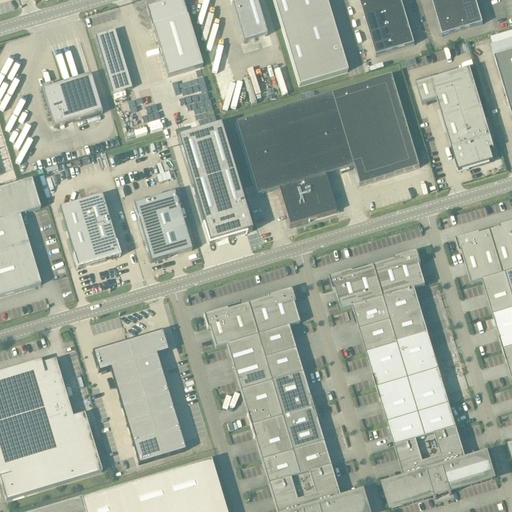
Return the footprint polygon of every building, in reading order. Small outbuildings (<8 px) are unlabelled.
[(176,0),(146,9),(167,78),(202,68),(181,0),(176,0)] [(255,0),(229,0),(243,44),(267,37),(255,0)] [(325,0),(272,0),(299,88),(347,73),(325,0)] [(358,0),(362,11),(381,5),(379,0),(358,0)] [(398,0),(381,5),(386,21),(405,15),(400,0),(398,0)] [(457,12),(453,0),(431,0),(437,18),(457,12)] [(453,0),(457,12),(477,6),(475,0),(453,0)] [(367,26),(386,21),(381,5),(362,11),(367,26)] [(477,6),(457,12),(463,31),(483,25),(477,6)] [(457,12),(437,18),(442,37),(463,31),(457,12)] [(386,21),(391,36),(410,30),(405,15),(386,21)] [(371,42),(391,36),(386,21),(367,26),(371,42)] [(391,36),(395,51),(414,45),(410,30),(391,36)] [(114,32),(94,38),(112,95),(131,90),(114,32)] [(391,36),(371,42),(376,57),(395,51),(391,36)] [(511,40),(491,47),(494,58),(511,53),(511,40)] [(511,53),(494,58),(511,116),(511,53)] [(491,139),(470,70),(416,86),(422,106),(437,101),(458,173),(493,162),(487,140),(491,139)] [(102,115),(90,76),(52,87),(52,85),(41,89),(49,116),(53,130),(102,115)] [(391,76),(236,123),(257,197),(278,191),(289,227),(336,213),(325,177),(353,168),(358,187),(419,168),(391,76)] [(221,108),(233,111),(240,85),(228,82),(221,108)] [(220,126),(177,139),(209,245),(252,232),(220,126)] [(0,298),(40,286),(19,216),(40,210),(31,181),(0,189),(0,298)] [(191,252),(174,194),(133,206),(150,264),(191,252)] [(116,244),(102,196),(59,209),(73,256),(77,270),(78,270),(77,269),(119,257),(119,258),(120,257),(116,243),(116,244)] [(511,224),(499,228),(500,230),(490,233),(489,233),(480,236),(479,234),(472,236),(465,238),(465,240),(458,242),(460,250),(458,250),(460,254),(462,254),(471,286),(484,282),(494,316),(492,317),(492,318),(494,317),(501,339),(499,340),(502,350),(506,364),(508,363),(511,375),(511,224)] [(433,495),(434,501),(452,496),(450,490),(489,478),(483,459),(471,463),(465,465),(454,430),(457,430),(456,429),(454,429),(447,407),(450,406),(449,405),(447,406),(441,384),(443,383),(435,359),(433,360),(427,338),(429,337),(428,336),(426,337),(420,314),(422,314),(421,313),(419,313),(413,291),(425,287),(422,276),(421,276),(419,267),(421,266),(420,262),(418,262),(416,255),(408,257),(408,255),(394,260),(394,262),(374,268),(374,267),(373,268),(356,273),(353,274),(353,272),(339,276),(339,278),(332,280),(334,288),(332,288),(333,292),(336,291),(338,301),(341,312),(354,308),(361,331),(359,332),(361,332),(368,354),(366,355),(366,356),(368,355),(375,377),(373,378),(380,402),(382,401),(389,424),(387,424),(387,425),(389,425),(396,447),(394,448),(394,449),(396,448),(406,482),(404,483),(400,484),(388,488),(394,506),(433,495)] [(361,511),(357,497),(345,501),(345,500),(338,502),(328,468),(330,468),(330,467),(328,467),(321,445),(323,444),(323,443),(321,444),(314,422),(316,421),(309,397),(307,398),(300,375),(302,375),(302,374),(300,375),(293,352),(295,352),(295,351),(293,351),(286,329),(299,325),(296,314),(295,314),(292,304),(295,304),(294,300),(292,300),(289,293),(282,295),(282,293),(267,298),(268,300),(248,305),(247,305),(247,306),(227,312),(227,310),(212,314),(213,316),(206,318),(208,326),(206,326),(207,330),(209,329),(212,339),(215,350),(228,346),(235,369),(233,369),(233,370),(235,370),(242,392),(240,393),(240,394),(242,393),(249,415),(247,416),(254,440),(256,439),(263,462),(260,462),(261,463),(263,463),(269,485),(267,485),(268,486),(270,486),(277,511),(361,511)] [(106,333),(117,330),(113,319),(102,322),(106,333)] [(162,331),(91,352),(98,372),(110,368),(138,464),(185,450),(156,354),(168,351),(162,331)] [(84,415),(74,418),(72,419),(55,361),(0,378),(0,482),(6,502),(101,473),(84,415)] [(81,499),(39,511),(225,511),(210,461),(81,500),(81,499)]
